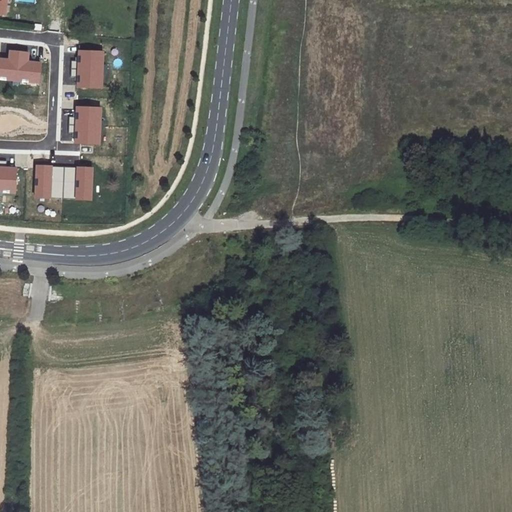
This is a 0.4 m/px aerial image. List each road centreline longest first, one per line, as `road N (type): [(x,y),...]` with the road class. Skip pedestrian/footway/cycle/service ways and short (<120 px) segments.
road 1 (tertiary): [(230,0),(204,177),(178,219),(134,247),(95,255),(0,248)]
road 2 (track): [(39,270),(33,334),(44,353),(59,360),(165,351),(185,358),(204,511)]
